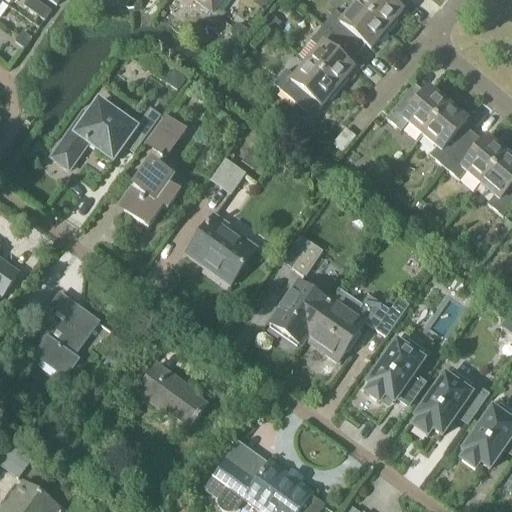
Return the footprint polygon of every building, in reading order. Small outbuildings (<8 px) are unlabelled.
[(29,0),(23,9),(44,24),(50,15),(29,0)] [(47,0),(46,2),(56,9),(61,0),(47,0)] [(116,0),(114,4),(124,11),(131,0),(116,0)] [(188,0),(211,16),(208,0),(188,0)] [(208,0),(211,16),(223,0),(208,0)] [(397,0),(361,0),(355,7),(388,35),(397,25),(394,22),(401,14),(392,6),(397,0)] [(388,35),(355,7),(343,21),(334,14),(322,29),(352,54),(360,44),(369,52),(376,44),(379,46),(388,35)] [(280,25),(269,16),(262,25),(273,34),(280,25)] [(237,27),(229,37),(239,44),(246,33),(237,27)] [(352,54),(322,29),(309,44),(318,51),(306,66),(339,93),(348,83),(345,81),(352,72),(343,65),(352,54)] [(14,46),(23,53),(31,42),(22,35),(14,46)] [(339,93),(306,66),(294,80),(285,73),(272,88),(302,113),(311,102),(320,110),(327,102),(330,104),(339,93)] [(421,138),(449,105),(438,96),(436,99),(428,92),(420,101),(410,92),(384,122),(400,135),(407,126),(421,138)] [(97,103),(87,117),(81,113),(47,162),(68,177),(88,149),(112,166),(122,151),(133,157),(160,119),(148,111),(135,130),(97,103)] [(460,114),(449,105),(421,138),(435,150),(428,159),(443,171),(468,141),(458,133),(466,123),(457,117),(460,114)] [(145,147),(165,161),(184,133),(164,120),(145,147)] [(341,156),(355,139),(345,130),(330,147),(341,156)] [(468,141),(443,171),(458,184),(465,175),(479,187),(507,154),(496,145),(494,147),(486,140),(478,150),(468,141)] [(511,158),(507,154),(479,187),(494,199),(486,208),(502,221),(511,208),(511,158)] [(245,177),(224,163),(209,184),(230,199),(245,177)] [(162,211),(166,214),(178,197),(166,188),(172,181),(150,165),(131,191),(136,194),(123,214),(147,231),(162,211)] [(226,229),(212,219),(185,258),(229,289),(255,252),(225,231),(226,229)] [(281,267),(290,274),(302,282),(320,256),(299,241),(281,267)] [(0,298),(17,275),(0,262),(0,298)] [(295,287),(267,328),(300,350),(304,344),(328,309),(327,309),(295,287)] [(328,309),(304,344),(336,366),(363,327),(384,341),(407,307),(398,300),(388,315),(366,300),(360,308),(339,293),(328,309)] [(31,295),(16,317),(28,325),(42,303),(31,295)] [(22,349),(64,381),(77,363),(73,360),(98,327),(60,298),(52,309),(71,323),(63,334),(56,329),(58,326),(44,316),(40,320),(42,321),(22,349)] [(412,378),(427,356),(404,340),(398,347),(396,345),(367,387),(370,389),(365,396),(378,405),(383,398),(393,405),(395,401),(407,410),(424,386),(412,378)] [(136,396),(161,414),(163,411),(190,430),(205,409),(185,394),(187,392),(156,369),(136,396)] [(487,398),(451,373),(446,380),(443,379),(414,420),(418,422),(413,429),(426,439),(431,432),(441,438),(458,413),(470,421),(487,398)] [(511,415),(499,406),(494,414),(491,412),(462,453),(465,456),(460,463),(474,472),(479,465),(489,472),(506,447),(511,450),(511,415)] [(32,462),(11,448),(0,463),(0,469),(17,482),(32,462)] [(236,448),(206,489),(219,498),(217,503),(218,509),(219,511),(235,511),(236,511),(242,503),(254,511),(320,511),(322,510),(310,500),(312,497),(298,487),(299,486),(288,478),(287,479),(269,465),(265,470),(236,448)] [(2,511),(56,511),(57,511),(22,485),(2,511)]
